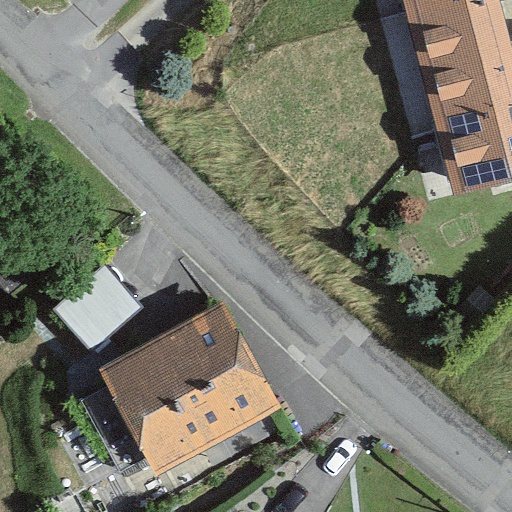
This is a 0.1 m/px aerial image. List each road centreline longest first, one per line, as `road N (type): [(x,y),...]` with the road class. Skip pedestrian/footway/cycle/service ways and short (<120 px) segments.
road 1 (unclassified): [(77,110),(255,287),(511,496)]
road 2 (residential): [(77,110),(194,0)]
